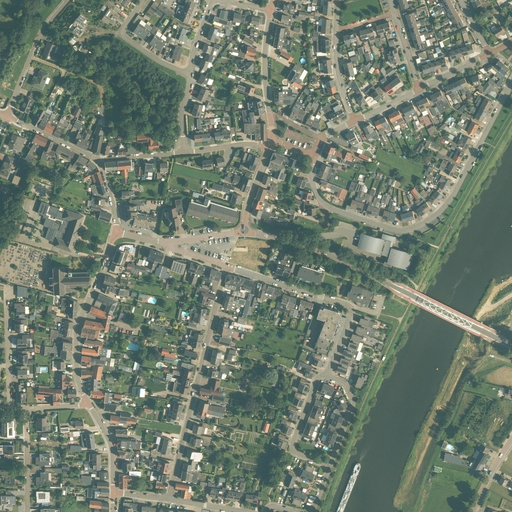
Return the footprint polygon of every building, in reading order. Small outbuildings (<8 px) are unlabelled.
[(120,16),(115,13),(113,11),(116,6),(108,0),(105,3),(108,6),(107,7),(109,8),(101,20),(108,24),(109,22),(113,25),(120,16)] [(198,4),(197,4),(187,0),(184,0),(184,1),(185,2),(182,10),(195,14),(196,11),(198,11),(199,9),(197,8),(198,4)] [(452,3),(450,0),(445,0),(443,2),(444,5),(437,9),(438,11),(452,3)] [(475,8),(479,6),(480,9),(489,4),(488,1),(485,3),(483,0),(475,0),(472,2),(475,8)] [(407,1),(400,3),(402,9),(413,6),(412,4),(408,5),(407,1)] [(157,8),(166,14),(170,17),(172,14),(173,15),(175,13),(160,3),(159,5),(157,8)] [(448,12),(455,9),(452,3),(438,11),(439,13),(443,11),(445,14),(448,12)] [(288,4),(288,5),(283,4),(282,10),(293,13),(294,9),(297,9),(298,4),(295,4),(294,4),(294,5),(288,4)] [(426,6),(419,8),(420,11),(424,10),(426,15),(428,14),(426,6)] [(458,14),(455,9),(448,12),(451,18),(458,14)] [(195,19),(193,18),(195,14),(182,10),(179,20),(191,25),(192,21),(194,21),(195,19)] [(213,21),(218,22),(222,24),(221,28),(229,31),(229,28),(229,26),(230,22),(228,21),(227,21),(226,21),(227,12),(221,11),(219,18),(215,17),(213,21)] [(419,17),(417,14),(417,11),(406,15),(407,21),(415,18),(419,17)] [(230,21),(230,22),(229,26),(229,28),(232,28),(232,25),(235,25),(236,22),(240,22),(241,15),(234,13),(233,21),(230,21)] [(458,14),(451,18),(448,19),(444,22),(445,24),(452,20),(454,23),(461,20),(458,14)] [(81,30),(85,25),(82,23),(85,19),(81,15),(78,19),(77,19),(74,23),(78,26),(73,31),(75,33),(79,37),(83,32),(81,30)] [(288,16),(286,16),(282,15),(280,22),(284,22),(284,23),(287,24),(287,26),(290,26),(291,23),(290,23),(291,17),(288,17),(288,16)] [(249,26),(258,27),(259,18),(252,17),(251,23),(249,23),(249,26)] [(190,31),(185,29),(182,28),(183,25),(179,23),(174,19),(172,22),(177,26),(179,27),(177,32),(177,33),(180,34),(187,37),(190,31)] [(463,25),(461,20),(454,23),(456,26),(452,28),(453,30),(463,25)] [(388,31),(389,33),(390,35),(392,34),(389,22),(382,24),(385,32),(388,31)] [(17,23),(14,32),(20,35),(24,26),(17,23)] [(144,27),(143,26),(139,23),(133,32),(138,36),(144,27)] [(376,26),(377,31),(379,38),(382,37),(381,33),(385,32),(382,24),(376,26)] [(418,30),(416,24),(409,26),(411,32),(418,30)] [(249,36),(252,37),(257,37),(258,31),(254,30),(254,29),(249,29),(249,26),(243,25),(241,28),(240,29),(244,30),(244,31),(247,31),(247,36),(249,36)] [(328,33),(329,27),(321,26),(317,26),(316,32),(313,32),(312,37),(318,36),(318,32),(328,33)] [(505,33),(502,29),(501,26),(497,29),(494,26),(491,28),(491,29),(492,31),(494,31),(497,36),(501,34),(502,35),(505,33)] [(143,39),(146,35),(149,30),(144,27),(138,36),(143,39)] [(211,27),(209,33),(215,35),(216,32),(220,33),(221,31),(217,29),(211,27)] [(276,27),(275,36),(282,38),(283,35),(287,35),(286,36),(289,37),(290,33),(287,32),(288,29),(276,27)] [(376,39),(374,32),(372,27),(366,29),(368,37),(369,41),(374,39),(377,47),(380,46),(378,38),(376,39)] [(368,37),(366,29),(359,31),(363,43),(365,42),(364,38),(368,37)] [(411,32),(413,38),(420,36),(418,30),(411,32)] [(359,44),(357,37),(355,32),(349,34),(352,42),(355,41),(356,45),(359,44)] [(187,37),(180,34),(177,33),(175,39),(170,37),(169,40),(176,43),(177,39),(185,42),(187,37)] [(215,35),(209,33),(207,39),(213,41),(216,42),(217,40),(214,38),(215,35)] [(154,47),(159,41),(161,38),(155,34),(149,43),(154,47)] [(352,42),(349,34),(343,36),(347,48),(349,47),(348,43),(352,42)] [(69,41),(73,44),(78,39),(74,35),(69,41)] [(424,35),(420,36),(413,38),(415,44),(426,40),(424,37),(424,35)] [(168,44),(168,43),(169,40),(170,37),(167,36),(165,41),(161,38),(159,41),(154,47),(160,50),(165,43),(168,44)] [(243,40),(247,42),(252,45),(254,41),(245,36),(243,40)] [(287,40),(282,38),(275,36),(273,47),(280,48),(281,44),(286,45),(287,40)] [(317,46),(321,46),(329,46),(329,39),(318,39),(318,36),(312,37),(311,37),(312,41),(316,41),(316,46),(317,46)] [(426,40),(415,44),(417,50),(428,46),(426,40)] [(45,58),(46,59),(47,58),(50,60),(51,59),(57,62),(59,55),(53,53),(56,46),(47,42),(45,49),(46,49),(43,57),(42,56),(46,58),(45,58)] [(212,47),(209,46),(204,44),(202,51),(209,53),(208,55),(212,57),(215,49),(218,50),(220,46),(214,44),(213,47),(211,47),(212,47)] [(232,50),(245,54),(254,56),(255,50),(251,48),(251,47),(242,45),(240,48),(240,51),(234,49),(232,49),(230,47),(229,49),(232,50)] [(466,47),(468,54),(474,52),(472,45),(466,47)] [(182,49),(178,47),(175,46),(174,49),(170,48),(169,48),(166,47),(166,49),(173,52),(180,55),(182,49)] [(387,54),(389,59),(399,56),(396,49),(396,50),(395,47),(395,46),(390,48),(389,48),(390,53),(387,54)] [(451,59),(457,58),(454,50),(451,52),(450,48),(447,48),(451,59)] [(180,55),(173,52),(166,49),(163,55),(166,57),(167,54),(172,55),(171,58),(178,61),(180,55)] [(290,56),(281,51),(278,55),(288,61),(290,56)] [(426,61),(430,71),(435,70),(431,55),(430,51),(427,52),(430,60),(426,61)] [(441,68),(438,57),(434,58),(433,54),(431,55),(435,70),(441,68)] [(199,67),(203,69),(206,70),(208,62),(210,63),(212,57),(207,55),(205,60),(202,59),(199,67)] [(438,57),(441,68),(447,66),(444,55),(441,56),(438,57)] [(401,62),(399,56),(389,59),(390,63),(393,62),(394,64),(401,62)] [(241,70),(252,70),(253,69),(253,67),(252,67),(252,63),(243,63),(243,59),(235,59),(235,64),(241,64),(241,70)] [(492,68),(497,73),(504,65),(499,60),(494,66),(492,67),(491,65),(487,67),(484,68),(486,72),(489,71),(488,70),(492,68)] [(356,61),(349,62),(344,63),(345,70),(353,68),(352,64),(356,63),(356,61)] [(426,61),(425,61),(421,62),(424,73),(430,71),(426,61)] [(500,79),(499,81),(496,84),(499,86),(502,82),(505,78),(504,77),(505,75),(504,74),(509,69),(504,65),(497,73),(495,75),(500,79)] [(299,67),(296,72),(292,69),(287,78),(299,85),(301,80),(299,79),(301,75),(304,70),(299,67)] [(389,76),(395,72),(392,67),(386,72),(389,76)] [(353,68),(345,70),(347,76),(354,75),(354,74),(357,74),(356,68),(353,69),(353,68)] [(40,70),(37,78),(36,79),(34,78),(34,77),(31,85),(42,89),(48,73),(40,70)] [(198,81),(202,83),(206,85),(209,78),(205,77),(205,76),(201,74),(198,81)] [(390,78),(387,81),(394,91),(398,88),(400,87),(400,86),(402,85),(404,84),(396,74),(393,76),(395,79),(392,81),(390,78)] [(481,87),(479,85),(479,84),(480,84),(478,75),(471,77),(474,86),(485,94),(489,89),(490,90),(493,87),(493,86),(487,82),(482,88),(481,87)] [(459,80),(465,92),(468,90),(465,86),(468,85),(464,78),(459,80)] [(322,89),(334,86),(332,79),(321,82),(321,85),(325,84),(326,88),(322,89)] [(454,83),(458,90),(460,89),(463,95),(466,94),(465,92),(459,80),(454,83)] [(390,94),(394,91),(387,81),(382,84),(387,90),(390,94)] [(449,85),(455,97),(456,99),(459,97),(455,91),(458,90),(454,83),(449,85)] [(235,84),(234,87),(252,94),(253,91),(254,91),(254,89),(254,88),(246,85),(245,88),(243,87),(235,84)] [(456,99),(455,97),(449,85),(444,88),(448,95),(450,94),(453,100),(456,99)] [(334,86),(322,89),(324,95),(336,92),(334,86)] [(375,90),(373,86),(365,92),(368,97),(371,94),(376,100),(381,97),(380,96),(375,90)] [(202,87),(199,93),(207,96),(209,97),(211,93),(214,94),(215,91),(214,91),(212,90),(211,91),(209,90),(202,87)] [(379,87),(375,90),(380,96),(384,93),(379,87)] [(357,93),(358,95),(355,96),(358,103),(359,103),(361,106),(367,103),(360,91),(357,93)] [(446,99),(443,101),(441,99),(444,98),(440,91),(435,93),(441,105),(442,107),(448,104),(446,99)] [(199,93),(197,98),(204,102),(207,96),(199,93)] [(436,102),(438,106),(441,105),(435,93),(430,96),(433,103),(436,102)] [(22,111),(23,111),(28,113),(33,100),(25,97),(21,107),(20,109),(20,111),(22,111)] [(492,101),(488,99),(485,98),(484,100),(478,97),(476,100),(490,107),(492,101)] [(426,98),(421,100),(425,107),(427,105),(429,109),(431,108),(426,98)] [(245,103),(246,109),(253,108),(262,107),(261,106),(262,106),(262,104),(261,104),(260,100),(245,103)] [(421,113),(423,112),(426,110),(425,107),(421,100),(416,103),(421,113)] [(476,106),(480,108),(487,111),(490,107),(476,100),(475,102),(477,103),(476,106)] [(336,106),(333,108),(338,118),(344,115),(338,105),(337,101),(334,102),(336,106)] [(195,103),(193,109),(201,111),(202,105),(195,103)] [(408,107),(411,114),(412,117),(418,115),(413,105),(408,107)] [(288,117),(294,120),(298,113),(300,109),(296,107),(294,106),(288,117)] [(327,111),(333,121),(338,118),(333,108),(332,106),(328,108),(328,107),(327,108),(326,106),(322,108),(325,112),(327,111)] [(77,118),(78,117),(81,109),(77,107),(73,115),(77,118)] [(256,123),(254,115),(263,114),(262,107),(253,108),(246,109),(246,110),(245,110),(246,113),(246,116),(248,116),(249,123),(256,123)] [(402,110),(405,114),(406,116),(404,117),(407,123),(411,121),(410,118),(412,117),(411,114),(408,107),(402,110)] [(471,109),(473,111),(484,116),(487,111),(480,108),(479,110),(473,107),(471,109)] [(43,115),(37,127),(43,130),(51,116),(45,112),(46,111),(42,109),(41,111),(40,110),(38,113),(43,115)] [(201,111),(193,109),(191,115),(198,117),(198,119),(204,120),(206,112),(201,111)] [(470,112),(472,113),(476,116),(475,118),(482,121),(484,116),(473,111),(471,109),(470,112)] [(393,113),(396,119),(398,123),(404,121),(398,110),(393,113)] [(301,115),(298,113),(294,120),(300,123),(306,112),(303,111),(301,115)] [(43,115),(38,113),(32,124),(37,127),(43,115)] [(55,115),(52,113),(51,116),(43,130),(45,131),(46,130),(48,131),(48,132),(52,134),(56,126),(59,122),(53,119),(55,115)] [(388,115),(393,125),(394,127),(399,125),(398,123),(396,119),(393,113),(388,115)] [(310,128),(313,121),(310,119),(312,115),(309,114),(304,125),(310,128)] [(385,117),(379,120),(383,126),(385,125),(387,128),(389,131),(391,130),(390,127),(385,117)] [(313,121),(310,128),(316,131),(321,120),(319,118),(318,119),(315,118),(313,121)] [(374,122),(379,132),(380,133),(385,131),(383,126),(379,120),(374,122)] [(72,125),(69,123),(68,124),(64,122),(63,124),(62,123),(59,122),(56,126),(52,134),(53,135),(56,136),(58,137),(62,130),(64,126),(67,128),(70,130),(72,125)] [(466,122),(465,124),(476,130),(479,125),(472,122),(471,124),(466,122)] [(244,134),(251,134),(251,140),(254,140),(266,140),(266,123),(256,123),(249,123),(244,123),(244,134)] [(198,129),(199,131),(195,131),(196,135),(193,135),(194,141),(202,141),(200,125),(200,124),(195,125),(195,129),(198,129)] [(473,135),(476,130),(465,124),(465,125),(464,124),(463,126),(457,124),(455,128),(460,131),(461,129),(473,135)] [(206,125),(200,125),(202,141),(210,140),(209,133),(207,134),(206,125)] [(374,131),(372,128),(371,128),(370,125),(367,126),(366,126),(365,127),(364,127),(364,128),(366,132),(369,138),(372,137),(373,138),(375,137),(377,140),(380,139),(379,137),(376,130),(374,131)] [(223,138),(221,126),(219,126),(219,129),(215,129),(216,132),(214,133),(215,139),(223,138)] [(226,126),(221,126),(223,138),(230,137),(230,130),(227,131),(226,126)] [(434,126),(427,129),(430,136),(436,130),(434,126)] [(94,135),(97,135),(93,153),(99,155),(99,153),(102,137),(103,132),(95,130),(94,135)] [(77,141),(75,145),(81,147),(87,133),(88,132),(85,131),(84,132),(82,136),(77,133),(74,140),(77,141)] [(359,143),(356,137),(354,132),(347,136),(352,145),(350,149),(357,152),(359,148),(354,146),(359,143)] [(87,133),(81,147),(86,150),(89,142),(87,141),(88,139),(90,135),(87,133)] [(25,139),(20,137),(12,134),(8,146),(16,149),(18,143),(23,145),(25,139)] [(33,145),(31,149),(29,152),(33,153),(36,147),(37,147),(39,144),(44,147),(47,139),(36,134),(32,143),(33,143),(32,145),(33,145)] [(158,145),(158,142),(157,142),(157,139),(152,139),(152,134),(137,136),(137,142),(148,141),(148,149),(155,148),(155,149),(157,149),(157,148),(158,148),(158,146),(158,145)] [(464,138),(463,141),(469,144),(472,139),(462,134),(460,136),(464,138)] [(466,149),(469,144),(463,141),(457,138),(455,143),(466,149)] [(41,153),(55,157),(54,152),(50,150),(53,142),(47,139),(44,147),(41,153)] [(107,145),(102,144),(100,153),(108,156),(109,151),(110,148),(116,149),(118,144),(113,143),(108,142),(107,145)] [(74,153),(58,145),(55,152),(65,157),(64,158),(70,161),(74,153)] [(325,151),(347,160),(348,160),(351,153),(344,150),(343,153),(334,150),(335,148),(328,145),(325,151)] [(127,147),(127,154),(138,153),(138,149),(128,146),(128,147),(127,147)] [(460,150),(455,147),(452,146),(451,148),(457,151),(455,154),(462,158),(464,153),(460,150)] [(355,163),(348,160),(347,160),(325,151),(323,156),(331,160),(332,158),(338,160),(338,161),(342,163),(342,162),(354,166),(355,163)] [(462,158),(455,154),(452,152),(449,157),(459,163),(462,158)] [(284,162),(288,164),(290,159),(283,156),(275,153),(273,154),(270,160),(280,164),(280,165),(282,165),(284,162)] [(369,158),(362,154),(360,154),(358,158),(367,162),(369,158)] [(77,165),(82,168),(82,167),(84,164),(85,165),(89,161),(79,155),(72,166),(70,164),(69,166),(67,170),(76,175),(79,171),(72,167),(72,166),(76,168),(77,165)] [(252,155),(249,162),(256,164),(258,158),(252,155)] [(18,160),(12,158),(8,156),(5,163),(4,162),(1,169),(0,168),(0,173),(3,175),(5,171),(7,172),(10,165),(11,165),(13,163),(16,164),(18,160)] [(225,164),(224,162),(223,158),(222,158),(222,157),(216,159),(218,166),(219,168),(225,166),(224,164),(225,164)] [(290,158),(290,159),(288,164),(288,165),(294,168),(295,164),(296,160),(290,158)] [(82,167),(82,168),(84,169),(84,170),(88,172),(89,173),(92,171),(91,171),(96,166),(90,160),(89,161),(85,165),(84,164),(82,167)] [(202,161),(202,166),(203,168),(203,167),(211,166),(210,160),(202,161)] [(130,168),(134,168),(133,162),(130,162),(130,161),(118,162),(117,162),(118,169),(130,168)] [(244,167),(249,169),(254,170),(256,164),(249,162),(247,161),(244,167)] [(267,167),(272,169),(276,171),(273,178),(280,180),(285,167),(270,161),(267,167)] [(448,168),(455,171),(457,166),(447,161),(445,165),(444,164),(443,165),(445,166),(448,168)] [(106,172),(110,171),(110,170),(118,169),(117,162),(113,162),(109,162),(108,162),(104,163),(105,170),(106,170),(106,172)] [(145,171),(147,172),(147,177),(152,177),(153,164),(145,163),(145,171)] [(160,170),(160,171),(160,172),(157,173),(157,179),(162,178),(162,174),(163,174),(163,171),(167,171),(167,163),(160,164),(160,168),(159,168),(160,170)] [(330,167),(327,166),(323,164),(321,169),(331,174),(333,168),(330,167)] [(452,176),(455,171),(448,168),(445,166),(443,165),(441,164),(439,169),(452,176)] [(331,174),(321,169),(318,176),(326,179),(330,180),(332,174),(331,174)] [(99,171),(94,173),(95,174),(91,175),(94,184),(95,186),(98,185),(103,183),(99,171)] [(231,179),(250,185),(252,179),(250,179),(251,175),(246,173),(244,177),(243,179),(239,178),(240,177),(235,175),(234,176),(228,173),(227,177),(231,179)] [(272,182),(273,178),(269,176),(264,174),(261,183),(270,186),(269,190),(277,193),(279,189),(275,188),(276,184),(272,182)] [(14,175),(11,184),(18,186),(21,178),(14,175)] [(438,180),(442,182),(448,185),(451,180),(440,175),(438,180)] [(305,181),(298,178),(296,185),(303,188),(305,181)] [(239,190),(243,191),(247,192),(250,185),(231,179),(230,183),(237,185),(237,184),(241,185),(239,190)] [(319,184),(334,190),(338,192),(336,197),(341,199),(345,189),(339,187),(331,184),(321,180),(319,184)] [(446,190),(448,185),(442,182),(441,185),(437,183),(436,185),(446,190)] [(103,183),(98,185),(95,186),(94,184),(91,185),(93,193),(95,192),(97,198),(104,199),(107,199),(108,199),(103,183)] [(355,201),(352,200),(350,207),(356,209),(362,191),(364,186),(356,183),(353,191),(358,192),(357,197),(356,197),(355,201)] [(12,191),(6,188),(1,186),(0,189),(0,202),(6,205),(12,191)] [(233,194),(234,190),(222,187),(221,192),(229,194),(228,201),(239,204),(241,196),(233,194)] [(279,194),(277,193),(269,190),(264,189),(259,187),(255,198),(266,202),(267,199),(263,198),(265,193),(276,196),(275,199),(277,199),(279,194)] [(429,188),(427,190),(439,200),(443,195),(437,190),(435,192),(432,190),(429,188)] [(435,205),(439,200),(427,190),(426,192),(423,190),(420,193),(425,198),(427,196),(428,195),(431,197),(429,200),(435,205)] [(301,198),(305,199),(310,200),(310,196),(311,196),(312,194),(311,194),(311,193),(303,191),(302,195),(301,194),(301,198)] [(365,197),(363,196),(364,192),(362,191),(356,209),(362,211),(364,204),(362,203),(362,200),(364,200),(368,201),(370,195),(366,194),(365,197)] [(97,205),(99,205),(104,206),(104,199),(92,197),(91,204),(92,204),(91,206),(96,207),(97,205)] [(208,199),(221,203),(222,203),(223,202),(205,197),(204,202),(196,199),(196,200),(196,201),(196,202),(207,205),(208,199)] [(366,212),(372,214),(377,198),(375,197),(373,203),(372,202),(371,206),(368,205),(366,212)] [(254,208),(259,209),(263,211),(265,205),(270,207),(271,204),(266,202),(255,198),(254,198),(251,207),(254,208)] [(378,216),(379,211),(380,209),(378,208),(381,199),(377,198),(372,214),(378,216)] [(394,222),(395,217),(396,214),(393,213),(394,209),(395,206),(394,206),(395,198),(393,198),(393,200),(392,206),(393,206),(388,220),(394,222)] [(417,200),(426,212),(431,208),(426,202),(424,204),(421,201),(419,198),(417,200)] [(183,211),(182,206),(181,199),(179,199),(175,200),(176,207),(168,209),(170,218),(168,219),(169,225),(172,224),(172,230),(179,229),(176,212),(183,211)] [(125,211),(138,211),(138,206),(143,206),(143,200),(129,200),(129,206),(125,206),(125,211)] [(382,218),(388,220),(393,206),(392,206),(393,200),(391,200),(389,204),(390,205),(389,208),(388,212),(384,211),(382,218)] [(419,208),(416,210),(421,216),(426,212),(417,200),(415,202),(416,204),(419,208)] [(54,246),(71,252),(76,236),(77,236),(79,230),(79,229),(83,216),(66,210),(64,214),(57,211),(58,209),(48,205),(49,204),(41,202),(37,213),(44,215),(43,218),(46,218),(43,226),(49,228),(45,239),(52,241),(55,242),(54,246)] [(199,217),(200,216),(202,217),(202,218),(206,219),(208,214),(210,208),(209,208),(209,209),(205,208),(206,207),(203,206),(202,207),(199,206),(199,205),(196,204),(195,205),(192,204),(192,203),(189,202),(186,213),(186,212),(189,213),(189,214),(199,217)] [(303,202),(303,208),(303,211),(308,211),(308,215),(315,215),(315,208),(308,208),(308,204),(303,202)] [(228,220),(231,220),(230,221),(235,223),(238,212),(238,211),(237,213),(234,212),(234,210),(231,209),(231,211),(227,210),(228,208),(224,207),(224,209),(221,208),(221,206),(218,205),(217,207),(214,206),(214,204),(211,203),(210,208),(208,214),(208,215),(208,213),(211,214),(210,215),(215,217),(215,215),(217,216),(217,217),(221,219),(222,218),(224,218),(224,219),(228,221),(228,220)] [(100,208),(96,207),(91,206),(90,209),(98,211),(96,219),(98,219),(109,223),(111,214),(110,214),(106,213),(99,211),(100,208)] [(259,209),(254,208),(251,214),(267,220),(268,216),(270,217),(271,214),(263,211),(259,209)] [(139,228),(139,226),(143,227),(146,214),(138,212),(138,211),(125,211),(123,211),(123,214),(125,214),(125,221),(133,223),(132,225),(136,226),(136,227),(139,228)] [(154,230),(156,217),(146,214),(143,227),(147,228),(146,230),(149,230),(150,229),(154,230)] [(282,226),(285,227),(286,222),(274,219),(272,223),(282,226)] [(357,248),(383,255),(387,256),(384,264),(391,266),(391,264),(408,269),(413,254),(392,248),(393,243),(395,243),(397,237),(383,234),(382,239),(361,233),(357,248)] [(114,258),(112,263),(119,266),(122,267),(123,267),(129,251),(125,250),(124,252),(117,249),(114,258)] [(278,260),(277,264),(274,273),(281,275),(284,266),(285,262),(289,251),(282,249),(280,258),(280,260),(278,260)] [(150,250),(147,258),(150,259),(148,268),(151,269),(156,252),(153,251),(153,250),(152,250),(151,250),(150,250)] [(163,254),(156,252),(151,269),(155,270),(157,261),(161,262),(163,254)] [(173,260),(172,265),(170,270),(182,274),(186,264),(173,260)] [(122,267),(119,266),(112,263),(110,269),(114,271),(113,271),(117,273),(117,272),(120,273),(122,267)] [(191,283),(197,265),(191,263),(188,271),(191,272),(188,282),(191,283)] [(156,267),(154,275),(164,278),(167,267),(159,264),(158,267),(156,267)] [(203,267),(197,265),(191,283),(195,284),(198,274),(201,275),(203,267)] [(291,268),(284,266),(281,275),(288,277),(291,268)] [(49,284),(53,284),(53,287),(53,286),(52,286),(52,287),(51,287),(51,288),(53,290),(53,293),(57,293),(56,293),(58,293),(60,293),(61,293),(65,293),(71,292),(70,287),(88,286),(88,283),(89,283),(90,283),(90,282),(91,281),(91,280),(91,278),(91,277),(90,275),(89,275),(88,275),(88,272),(71,273),(71,269),(70,269),(70,267),(64,267),(60,267),(59,267),(57,267),(55,268),(55,267),(52,267),(52,268),(46,268),(47,277),(49,277),(49,284)] [(323,274),(311,270),(299,267),(296,276),(300,278),(299,279),(302,280),(305,281),(310,283),(310,282),(313,283),(316,284),(316,283),(320,284),(323,274)] [(213,279),(216,270),(211,269),(209,277),(203,275),(202,281),(210,283),(210,282),(211,282),(212,278),(213,279)] [(221,272),(216,270),(213,279),(212,278),(211,282),(213,283),(211,291),(216,292),(218,284),(219,281),(221,272)] [(250,292),(252,286),(254,281),(243,278),(239,277),(228,274),(226,276),(225,282),(226,282),(224,288),(239,291),(240,289),(250,292)] [(115,279),(109,277),(104,276),(103,284),(113,286),(115,279)] [(100,291),(105,292),(108,294),(109,290),(111,291),(112,291),(113,291),(116,292),(116,294),(123,296),(124,289),(103,284),(100,291)] [(264,292),(267,285),(261,284),(257,296),(258,297),(257,298),(257,299),(257,300),(261,302),(263,296),(264,292)] [(280,294),(281,290),(267,285),(264,292),(263,296),(271,299),(272,295),(279,297),(280,294)] [(370,303),(371,300),(371,298),(370,298),(371,295),(372,295),(374,291),(368,289),(358,285),(358,286),(353,285),(352,288),(351,288),(350,291),(349,291),(347,295),(348,296),(347,299),(349,299),(349,298),(358,301),(357,305),(358,306),(361,307),(363,306),(364,303),(367,304),(368,302),(370,303)] [(210,299),(214,300),(215,295),(208,293),(209,290),(197,287),(196,291),(201,292),(199,302),(204,303),(208,304),(210,299)] [(117,302),(99,294),(96,300),(107,305),(104,312),(111,314),(117,302)] [(236,303),(244,305),(245,305),(246,300),(239,298),(238,300),(233,299),(233,296),(225,294),(223,300),(236,303)] [(244,305),(243,308),(241,316),(246,317),(249,306),(252,296),(252,294),(249,294),(247,300),(246,300),(245,305),(244,305)] [(286,307),(287,304),(289,297),(283,295),(280,302),(278,301),(275,310),(278,311),(280,305),(283,306),(282,309),(285,310),(286,307)] [(296,299),(289,297),(287,304),(286,307),(291,309),(289,314),(293,316),(295,309),(292,309),(293,306),(296,299)] [(64,308),(67,308),(68,308),(68,309),(77,310),(77,301),(69,298),(69,299),(62,298),(61,307),(64,308)] [(243,308),(244,305),(236,303),(223,300),(222,306),(230,308),(231,305),(243,308)] [(302,315),(304,315),(306,309),(310,311),(313,304),(306,302),(302,315)] [(24,304),(14,304),(14,310),(17,310),(17,314),(25,314),(24,304)] [(76,317),(77,310),(68,309),(68,308),(67,308),(64,308),(61,307),(61,310),(68,312),(68,315),(76,317)] [(95,315),(98,309),(91,307),(88,312),(95,315)] [(194,314),(204,316),(206,309),(196,307),(194,314)] [(323,320),(323,319),(324,320),(313,350),(327,355),(338,325),(335,324),(337,320),(338,320),(340,315),(337,314),(337,312),(323,307),(322,309),(319,308),(316,318),(323,320)] [(95,315),(103,318),(105,314),(105,313),(98,309),(95,315)] [(193,321),(198,322),(203,323),(204,316),(194,314),(193,321)] [(246,317),(241,316),(239,315),(237,323),(244,325),(246,317)] [(54,316),(54,318),(54,320),(55,320),(55,321),(61,322),(60,327),(71,329),(73,322),(65,321),(62,321),(62,318),(55,317),(54,316)] [(359,323),(362,324),(372,328),(374,323),(370,321),(371,318),(365,316),(364,319),(363,320),(361,319),(359,323)] [(219,326),(226,328),(227,324),(233,326),(234,322),(223,319),(223,320),(220,320),(219,326)] [(15,324),(15,328),(15,332),(24,331),(23,324),(26,324),(26,320),(15,320),(17,320),(17,324),(15,324)] [(95,322),(93,328),(101,330),(116,333),(115,333),(116,327),(111,326),(110,327),(108,326),(108,324),(103,323),(102,324),(95,322)] [(372,328),(362,324),(361,327),(360,327),(361,327),(360,328),(357,327),(356,331),(357,332),(363,334),(365,335),(367,330),(370,331),(372,328)] [(232,329),(226,328),(219,326),(217,332),(222,334),(221,338),(220,337),(218,344),(229,346),(230,339),(227,339),(232,329)] [(62,334),(65,335),(70,336),(71,329),(60,327),(59,327),(58,330),(59,331),(59,334),(58,333),(57,337),(62,337),(62,334)] [(98,331),(95,330),(82,327),(80,335),(90,337),(94,337),(97,338),(98,331)] [(58,331),(51,330),(50,338),(57,339),(57,337),(58,333),(58,331)] [(193,340),(201,341),(202,334),(194,333),(195,331),(190,330),(189,335),(186,338),(193,340)] [(351,339),(354,340),(360,342),(363,334),(357,332),(356,334),(355,334),(355,335),(356,335),(355,336),(352,335),(351,339)] [(23,339),(22,339),(17,339),(17,346),(26,346),(26,341),(30,341),(29,335),(23,335),(23,339)] [(61,349),(71,350),(72,342),(72,339),(62,337),(62,341),(61,341),(60,345),(57,345),(54,343),(53,348),(61,349)] [(200,342),(201,341),(193,340),(186,338),(185,341),(184,341),(181,343),(181,346),(187,348),(187,344),(189,345),(190,345),(190,346),(199,348),(200,344),(201,343),(200,342)] [(360,342),(354,340),(353,343),(352,343),(352,344),(349,343),(348,347),(349,347),(355,350),(357,350),(359,344),(362,345),(363,344),(360,342)] [(54,353),(53,357),(60,358),(71,359),(71,350),(61,349),(53,348),(42,346),(41,355),(47,356),(47,352),(54,353)] [(99,351),(100,347),(95,346),(95,350),(82,348),(81,353),(106,357),(107,349),(102,348),(101,351),(99,351)] [(343,355),(345,356),(352,358),(356,360),(359,352),(355,350),(349,347),(347,350),(347,351),(344,350),(343,355)] [(26,350),(23,350),(18,351),(18,358),(19,358),(19,362),(27,362),(27,354),(26,354),(26,350)] [(221,351),(218,350),(217,351),(213,350),(211,356),(220,358),(220,355),(224,355),(224,353),(221,352),(221,351)] [(227,354),(226,360),(235,361),(237,351),(229,350),(228,354),(227,354)] [(315,354),(311,363),(320,367),(322,361),(320,360),(321,356),(315,354)] [(89,364),(94,365),(103,367),(116,370),(117,368),(109,367),(111,358),(100,356),(100,359),(90,358),(89,364)] [(222,359),(220,358),(211,356),(210,363),(220,365),(219,368),(233,371),(234,368),(221,365),(222,359)] [(348,366),(352,358),(345,356),(344,358),(344,359),(344,360),(341,359),(340,363),(342,364),(348,366)] [(89,364),(90,358),(81,357),(81,363),(82,363),(81,365),(89,366),(89,364)] [(182,362),(179,371),(173,370),(172,373),(179,375),(191,378),(192,371),(194,365),(182,362)] [(303,375),(308,377),(311,378),(313,372),(311,371),(312,366),(303,363),(300,371),(304,372),(303,375)] [(348,366),(342,364),(341,367),(341,368),(338,367),(336,371),(341,373),(340,374),(344,375),(344,374),(348,376),(352,367),(348,366)] [(101,379),(103,367),(94,365),(93,371),(90,371),(90,378),(101,379)] [(25,366),(21,366),(16,366),(16,373),(18,373),(18,377),(26,377),(26,370),(25,370),(25,366)] [(212,369),(212,370),(208,369),(207,376),(215,377),(221,379),(222,373),(216,371),(216,370),(212,369)] [(65,377),(65,374),(58,374),(58,388),(66,388),(66,383),(70,383),(70,378),(65,377)] [(361,378),(359,377),(356,375),(353,382),(357,383),(356,383),(357,383),(358,383),(357,386),(361,388),(364,380),(366,381),(368,376),(365,375),(362,374),(361,378)] [(88,389),(93,389),(99,390),(99,386),(101,387),(101,379),(90,378),(88,378),(88,384),(87,384),(87,386),(88,386),(88,389)] [(305,385),(307,380),(301,378),(299,383),(300,383),(297,389),(305,392),(308,386),(305,385)] [(217,388),(218,386),(219,381),(213,380),(211,387),(210,387),(211,387),(211,390),(200,388),(199,392),(212,395),(220,396),(221,389),(217,388)] [(182,394),(182,393),(187,394),(189,385),(172,382),(171,387),(170,391),(174,392),(178,393),(182,394)] [(317,391),(320,392),(325,394),(328,385),(323,383),(322,385),(319,384),(317,391)] [(481,384),(479,391),(487,393),(489,386),(481,384)] [(333,387),(328,385),(325,394),(330,396),(330,397),(333,398),(334,396),(336,391),(333,390),(333,387)] [(145,389),(133,387),(132,395),(144,397),(145,389)] [(43,395),(50,396),(50,404),(55,404),(55,403),(58,403),(59,402),(59,399),(58,398),(58,395),(61,395),(60,389),(38,389),(38,393),(36,393),(36,399),(43,399),(43,395)] [(99,392),(91,390),(90,396),(101,398),(101,402),(107,402),(111,402),(112,394),(108,393),(99,392)] [(337,405),(345,401),(342,396),(340,397),(339,395),(340,392),(336,391),(334,396),(333,398),(333,399),(333,401),(334,400),(337,405)] [(294,397),(292,403),(300,406),(302,400),(300,399),(302,394),(295,392),(294,397)] [(231,399),(220,396),(212,395),(211,400),(223,403),(224,402),(230,404),(231,399)] [(170,410),(181,412),(183,405),(180,404),(181,401),(182,402),(173,399),(173,403),(170,409),(170,410)] [(208,403),(205,402),(200,401),(198,407),(214,411),(220,413),(223,413),(224,408),(216,406),(215,407),(208,405),(208,403)] [(338,412),(341,413),(344,414),(345,411),(344,408),(347,406),(345,401),(337,405),(339,410),(338,410),(338,412)] [(103,410),(115,412),(116,404),(104,402),(103,410)] [(322,405),(321,405),(315,403),(316,403),(315,407),(313,406),(311,411),(319,414),(321,409),(323,410),(324,406),(322,405)] [(297,414),(294,413),(296,408),(289,406),(287,410),(289,411),(287,417),(295,420),(297,414)] [(201,414),(200,418),(204,419),(206,413),(213,415),(222,418),(223,413),(220,413),(214,411),(198,407),(198,410),(197,410),(197,411),(197,412),(197,413),(201,414)] [(166,420),(169,421),(174,422),(174,419),(179,420),(181,412),(170,410),(168,417),(167,417),(166,420)] [(340,416),(341,413),(338,412),(334,410),(332,413),(335,414),(333,419),(341,422),(343,417),(340,416)] [(319,414),(311,411),(309,416),(311,417),(310,420),(318,423),(319,420),(317,419),(319,414)] [(120,417),(111,415),(110,421),(117,423),(116,425),(118,426),(119,423),(120,417)] [(46,430),(46,423),(46,418),(37,418),(37,422),(36,422),(36,430),(46,430)] [(329,424),(328,427),(335,430),(337,427),(339,427),(341,422),(333,419),(331,424),(329,424)] [(284,425),(281,431),(289,434),(292,428),(289,427),(291,422),(285,420),(283,425),(284,425)] [(307,423),(305,428),(313,431),(315,426),(316,426),(318,423),(310,420),(309,423),(307,423)] [(1,436),(9,436),(14,436),(14,430),(12,430),(11,422),(13,422),(13,421),(2,421),(2,432),(1,432),(1,436)] [(202,426),(199,426),(194,424),(192,432),(204,434),(205,428),(210,429),(211,425),(203,423),(202,426)] [(328,431),(326,436),(334,439),(336,434),(334,433),(335,430),(328,427),(327,430),(328,431)] [(311,436),(313,431),(305,428),(303,433),(305,434),(304,437),(311,440),(312,437),(311,436)] [(158,444),(170,447),(172,440),(161,438),(162,434),(155,432),(154,436),(160,437),(158,444)] [(82,441),(93,440),(93,433),(85,434),(81,435),(82,441)] [(285,436),(279,434),(277,439),(278,439),(276,445),(284,448),(286,442),(284,441),(285,436)] [(332,444),(334,439),(326,436),(324,441),(323,441),(322,444),(329,447),(330,443),(332,444)] [(201,439),(196,438),(191,437),(189,444),(199,446),(201,439)] [(117,438),(117,445),(139,449),(140,442),(136,441),(136,439),(131,439),(131,441),(118,438),(117,438)] [(82,441),(82,445),(83,448),(87,448),(94,447),(93,440),(82,441)] [(158,452),(164,453),(169,454),(170,447),(158,444),(156,451),(151,450),(150,454),(157,455),(158,452)] [(489,454),(487,454),(490,449),(481,444),(477,450),(480,452),(475,459),(483,464),(489,454)] [(4,460),(8,460),(13,460),(13,455),(14,454),(14,446),(0,446),(0,445),(0,453),(4,454),(4,460)] [(193,460),(198,461),(199,461),(201,453),(195,451),(187,449),(186,456),(193,458),(193,460)] [(129,452),(122,451),(117,450),(117,456),(118,456),(125,458),(130,459),(131,455),(132,455),(133,454),(133,453),(133,452),(133,451),(132,451),(131,451),(130,452),(129,452)] [(50,461),(49,453),(39,454),(39,457),(36,457),(36,466),(37,466),(48,466),(48,461),(50,461)] [(460,456),(445,453),(444,460),(458,464),(460,456)] [(148,464),(149,464),(154,465),(168,468),(169,463),(161,461),(161,460),(157,459),(156,460),(152,459),(151,462),(149,461),(148,464)] [(473,462),(463,460),(462,465),(480,469),(483,464),(475,459),(473,462)] [(182,470),(190,471),(198,473),(199,470),(195,469),(196,464),(197,464),(198,461),(193,460),(192,460),(191,465),(183,463),(182,470)] [(153,470),(162,472),(167,473),(168,468),(154,465),(149,464),(149,467),(153,467),(153,468),(153,470)] [(299,478),(305,480),(310,467),(306,465),(304,471),(301,469),(299,474),(301,475),(299,478)] [(314,468),(310,467),(305,480),(311,482),(312,479),(313,480),(316,475),(312,473),(314,468)] [(40,473),(40,477),(36,477),(36,485),(50,484),(50,480),(48,480),(48,473),(62,473),(61,468),(45,469),(45,472),(43,472),(43,473),(40,473)] [(5,485),(10,485),(15,485),(14,477),(14,474),(12,474),(12,473),(11,473),(11,470),(0,470),(0,475),(5,476),(5,479),(5,485)] [(180,479),(188,481),(197,482),(199,473),(198,473),(190,471),(182,470),(180,479)] [(166,474),(158,473),(151,471),(150,475),(157,477),(157,479),(156,482),(162,483),(162,481),(165,481),(166,474)] [(282,473),(280,477),(294,482),(296,477),(293,476),(294,474),(289,472),(287,475),(282,473)] [(130,481),(130,482),(136,483),(136,481),(139,482),(140,480),(136,480),(136,476),(129,476),(119,475),(119,488),(126,489),(126,481),(130,481)] [(279,481),(284,483),(283,487),(288,489),(289,487),(292,488),(294,482),(280,477),(279,481)] [(511,482),(502,477),(499,483),(505,486),(508,488),(509,486),(511,487),(511,482)] [(212,498),(215,498),(217,487),(214,486),(215,485),(211,484),(212,482),(208,482),(207,491),(210,492),(209,495),(212,496),(212,498)] [(182,490),(181,497),(189,499),(190,493),(187,492),(188,492),(189,485),(176,483),(175,488),(182,490)] [(226,485),(225,488),(224,494),(227,495),(227,498),(230,499),(230,501),(232,502),(234,490),(231,489),(231,487),(229,487),(229,486),(226,485)] [(219,487),(217,487),(215,498),(217,499),(218,497),(221,497),(221,494),(224,494),(225,488),(222,488),(222,489),(219,489),(219,487)] [(235,488),(234,490),(232,502),(235,502),(235,500),(239,500),(239,497),(242,498),(243,492),(244,487),(240,487),(240,489),(235,488)] [(109,494),(109,489),(89,488),(88,497),(97,498),(97,493),(109,494)] [(296,505),(301,491),(295,489),(294,492),(292,491),(290,497),(294,498),(292,503),(296,505)] [(301,491),(296,505),(299,506),(301,501),(305,502),(307,497),(305,496),(306,493),(301,491)] [(49,492),(41,492),(36,492),(36,496),(36,498),(36,502),(49,502),(49,492)] [(243,492),(242,498),(245,498),(244,502),(248,502),(247,504),(250,505),(252,495),(246,494),(246,492),(243,492)] [(257,496),(252,495),(250,505),(253,505),(253,503),(256,504),(257,499),(260,499),(261,494),(258,493),(257,496)] [(3,510),(7,510),(12,510),(12,501),(15,501),(15,496),(1,496),(1,505),(3,505),(3,510)] [(125,511),(124,511),(130,511),(131,510),(136,511),(137,504),(123,503),(123,511),(125,511)]
